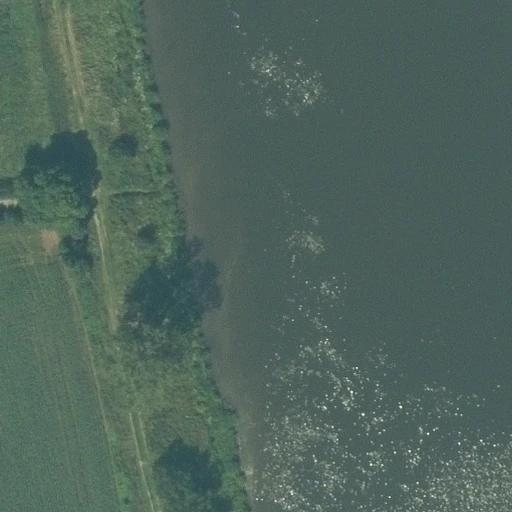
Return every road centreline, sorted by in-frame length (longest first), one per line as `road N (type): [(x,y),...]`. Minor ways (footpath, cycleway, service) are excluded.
road 1 (track): [(154,511),(95,190)]
road 2 (track): [(95,190),(63,0)]
